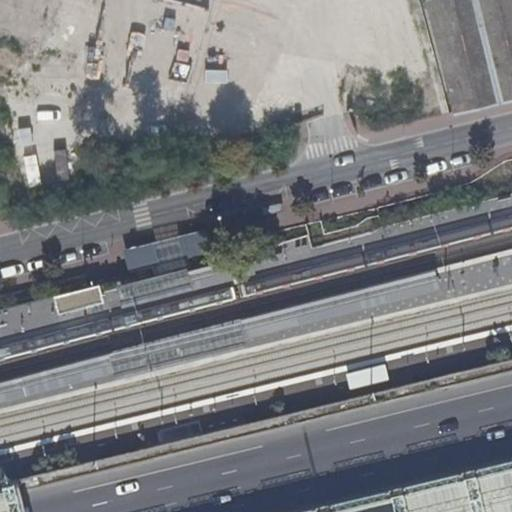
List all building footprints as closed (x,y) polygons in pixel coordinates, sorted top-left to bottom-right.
[(511,0),(423,0),(445,115),(511,102),(511,0)] [(363,120),(367,138),(418,129),(406,67),(361,76),(357,57),(333,61),(344,124),(363,120)] [(214,254),(208,231),(124,252),(129,275),(153,269),(154,272),(161,271),(169,269),(191,263),(190,260),(214,254)] [(253,259),(119,293),(124,313),(258,279),(253,259)] [(243,327),(247,344),(443,294),(438,276),(243,325),(243,327)] [(101,289),(55,301),(59,319),(105,307),(103,297),(101,289)] [(247,344),(243,327),(111,360),(116,380),(117,386),(250,353),(247,344)] [(0,388),(0,410),(116,380),(111,360),(0,388)]
